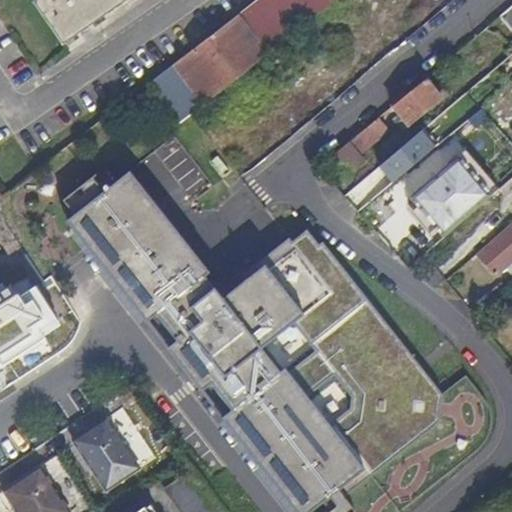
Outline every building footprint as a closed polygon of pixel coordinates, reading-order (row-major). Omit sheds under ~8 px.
[(35,0),(31,3),(62,47),(90,28),(130,0),(35,0)] [(258,0),(175,65),(206,105),(283,44),(335,0),(258,0)] [(511,8),(501,18),(511,31),(511,8)] [(443,98),(428,79),(419,86),(394,107),(410,126),(443,98)] [(388,130),(380,119),(351,143),(359,153),(388,130)] [(511,139),(488,160),(507,183),(511,178),(511,139)] [(359,153),(351,143),(332,159),(347,177),(366,161),(359,153)] [(399,201),(432,238),(477,200),(443,162),(399,201)] [(86,247),(147,325),(157,318),(177,343),(167,351),(202,394),(211,386),(231,412),(222,419),(294,511),(313,511),(323,505),(328,511),(344,499),(374,476),(440,424),(443,397),(323,246),(319,249),(307,234),(292,246),(289,242),(245,277),(248,281),(223,301),(206,279),(210,276),(130,174),(104,195),(97,200),(67,224),(86,247)] [(100,189),(92,180),(63,203),(73,216),(95,198),(97,200),(104,195),(100,189)] [(511,226),(506,221),(470,258),(493,280),(511,260),(511,226)] [(129,388),(115,397),(122,408),(138,398),(129,388)] [(106,419),(73,440),(107,491),(140,469),(106,419)] [(69,511),(40,468),(5,492),(17,511),(69,511)] [(222,511),(186,472),(164,491),(182,511),(222,511)] [(354,511),(344,499),(328,511),(354,511)]
